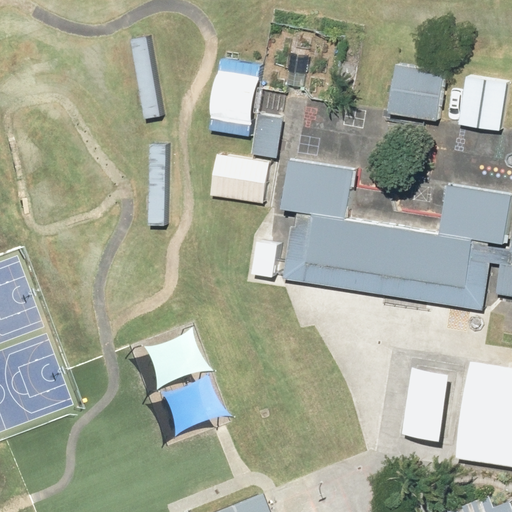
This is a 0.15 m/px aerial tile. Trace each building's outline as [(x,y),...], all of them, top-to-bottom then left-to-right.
[(153,28),(134,31),(149,122),(168,119),(153,28)] [(394,67),(386,113),(436,122),(444,75),(394,67)] [(511,121),(511,79),(470,73),(461,131),(509,139),(511,121)] [(256,116),(261,78),(243,76),(237,121),(254,124),(256,116)] [(261,78),(256,116),(261,116),(289,120),(294,83),(261,78)] [(289,120),(261,116),(256,156),(283,160),(289,120)] [(216,154),(210,194),(261,202),(267,162),(216,154)] [(318,225),(312,269),(471,292),(478,242),(511,246),(511,194),(455,186),(449,226),(350,212),(355,173),(297,164),(289,221),(318,225)] [(274,228),(256,225),(249,269),(267,272),(274,228)] [(425,414),(421,456),(511,464),(511,403),(456,399),(459,359),(401,354),(396,411),(425,414)] [(274,511),(266,491),(215,511),(274,511)]
